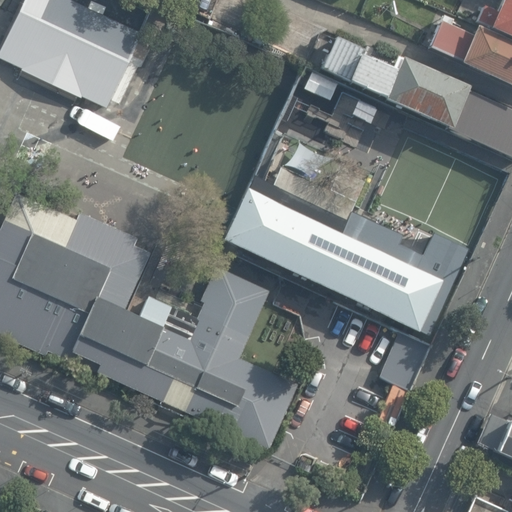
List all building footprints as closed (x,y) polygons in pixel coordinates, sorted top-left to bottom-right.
[(511,0),(497,0),(484,27),(511,40),(511,0)] [(511,48),(474,32),(471,37),(438,23),(426,50),(511,87),(511,48)] [(464,84),(329,25),(317,52),(312,63),(380,93),(379,96),(446,126),(463,87),(464,84)] [(334,85),(305,73),(297,91),(325,104),(334,85)] [(511,108),(463,87),(446,126),(511,155),(511,154),(511,108)] [(244,192),(242,192),(218,244),(417,334),(418,332),(428,337),(468,250),(432,234),(421,256),(397,245),(401,236),(351,213),(365,182),(345,173),(335,195),(278,169),(270,187),(250,178),(244,192)] [(0,338),(166,409),(263,451),(291,387),(232,362),(268,279),(215,256),(180,337),(121,312),(150,245),(22,190),(0,239),(0,338)] [(397,329),(376,374),(407,387),(427,343),(397,329)] [(511,418),(506,415),(491,448),(511,457),(511,418)]
